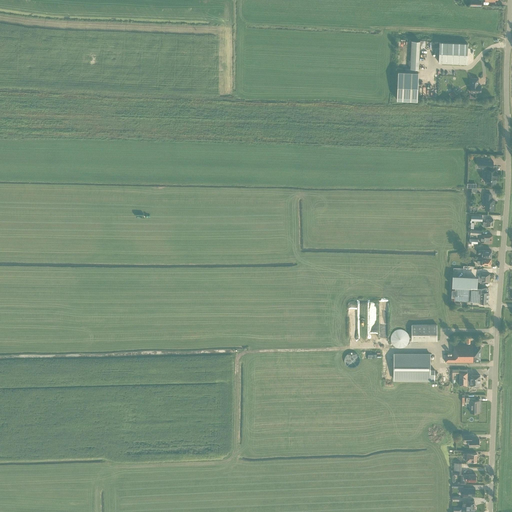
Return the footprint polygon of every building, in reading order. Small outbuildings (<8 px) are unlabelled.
[(410,69),(418,69),(420,41),(411,41),(410,69)] [(440,42),(439,62),(467,64),(468,43),(440,42)] [(417,101),(418,73),(398,72),(397,100),(417,101)] [(478,78),(471,78),(471,85),(470,92),(480,93),(481,85),(478,85),(478,78)] [(484,160),(478,160),(478,167),(486,167),(486,170),(484,170),(484,178),(485,178),(485,183),(487,183),(495,184),(495,176),(496,176),(497,171),(496,171),(492,170),(492,167),(493,167),(493,161),(484,161),(484,160)] [(484,209),(493,210),(493,209),(494,209),(494,206),(494,200),(491,200),(491,194),(484,193),(484,199),(485,199),(484,209)] [(471,228),(474,228),(474,223),(472,223),(472,221),(482,221),(482,216),(471,216),(471,220),(470,220),(470,223),(471,223),(471,228)] [(480,237),(480,238),(480,243),(484,243),(492,243),(492,235),(484,235),(484,236),(481,235),(481,231),(470,230),(470,234),(479,235),(479,236),(480,237)] [(469,238),(469,245),(469,248),(473,248),(474,243),(478,244),(478,238),(469,238)] [(489,282),(489,274),(481,273),(481,275),(478,275),(478,281),(482,281),(489,282)] [(452,275),(452,286),(477,287),(478,277),(452,275)] [(477,287),(452,286),(451,299),(457,300),(476,301),(476,300),(479,300),(479,302),(487,303),(488,292),(485,291),(485,288),(477,287)] [(437,340),(437,324),(412,324),(412,340),(437,340)] [(406,331),(402,329),(400,329),(397,329),(395,330),(394,331),(392,333),(391,334),(391,336),(390,338),(391,340),(391,342),(392,343),(393,345),(395,346),(397,347),(400,347),(402,347),(405,346),(407,344),(408,342),(409,340),(409,337),(408,335),(408,334),(407,332),(406,331)] [(480,361),(480,346),(473,346),(473,345),(454,345),(454,349),(452,349),(452,355),(445,354),(445,362),(474,362),(474,361),(480,361)] [(348,367),(351,368),(353,368),(356,367),(358,365),(359,363),(360,360),(359,358),(358,355),(356,354),(353,353),(351,353),(348,353),(346,355),(345,358),(344,360),(345,363),(346,365),(348,367)] [(435,369),(430,369),(430,354),(394,354),(394,379),(434,379),(435,369)] [(467,377),(467,372),(459,372),(459,385),(466,385),(468,385),(480,386),(480,375),(470,375),(470,377),(467,377)] [(476,398),(473,397),(466,397),(466,403),(470,403),(470,412),(479,412),(479,400),(476,400),(476,398)] [(469,441),(469,446),(479,446),(479,438),(472,438),(471,435),(464,435),(464,441),(469,441)] [(471,453),(467,453),(463,453),(463,456),(466,457),(466,462),(471,462),(471,461),(476,461),(477,453),(471,453)] [(475,495),(475,488),(467,488),(463,488),(463,496),(467,496),(467,495),(475,495)] [(467,501),(467,502),(462,502),(461,511),(469,511),(470,510),(474,511),(474,501),(467,501)]
